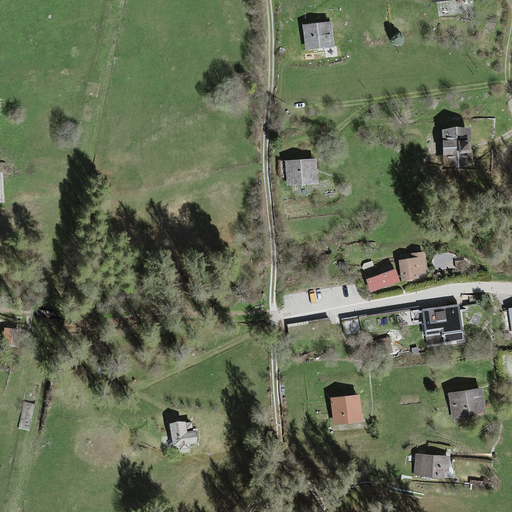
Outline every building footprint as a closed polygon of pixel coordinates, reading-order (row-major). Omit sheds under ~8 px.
[(331,24),(303,27),(305,53),(334,50),(331,24)] [(470,130),(442,131),(445,170),(472,168),(470,130)] [(315,159),(285,163),(288,189),(318,186),(315,159)] [(434,250),(435,262),(452,260),(451,249),(434,250)] [(402,260),(399,260),(402,282),(419,280),(419,274),(428,273),(425,252),(402,255),(402,260)] [(395,268),(366,279),(371,292),(400,281),(395,268)] [(459,305),(421,310),(423,323),(425,336),(439,334),(441,345),(465,342),(459,305)] [(421,307),(341,320),(344,335),(423,323),(421,310),(421,307)] [(330,319),(287,325),(289,339),(332,333),(330,319)] [(24,330),(4,328),(3,344),(22,346),(24,330)] [(482,389),(447,395),(452,421),(486,416),(482,389)] [(359,395),(331,398),(334,426),(363,422),(359,395)] [(184,423),(168,426),(173,451),(199,446),(196,433),(186,435),(184,423)] [(451,457),(416,455),(414,477),(449,480),(451,457)] [(401,488),(401,498),(422,498),(422,488),(401,488)]
